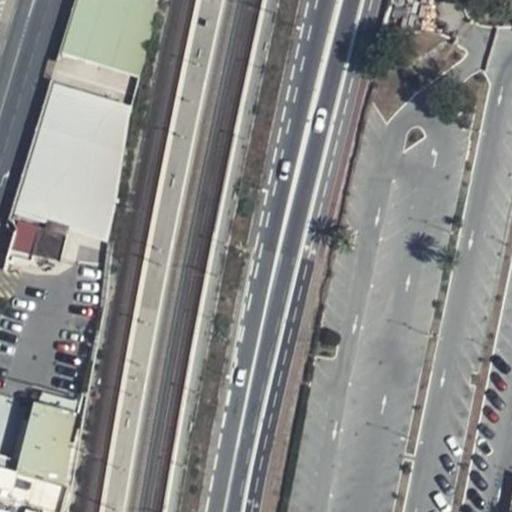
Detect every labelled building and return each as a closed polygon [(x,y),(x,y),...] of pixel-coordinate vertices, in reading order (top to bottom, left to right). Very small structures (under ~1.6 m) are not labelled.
[(75,0),(59,53),(136,75),(154,30),(157,0),(75,0)] [(133,108),(54,84),(15,213),(20,214),(22,205),(54,214),(51,224),(108,241),(120,189),(133,108)] [(68,235),(50,230),(51,224),(54,214),(22,205),(20,214),(18,222),(8,219),(6,223),(7,228),(10,231),(14,233),(6,261),(11,263),(13,258),(33,263),(35,256),(60,262),(68,235)] [(80,415),(35,404),(16,473),(63,486),(80,415)] [(0,511),(43,511),(45,508),(57,511),(62,511),(70,488),(63,486),(16,473),(0,468),(0,511)]
